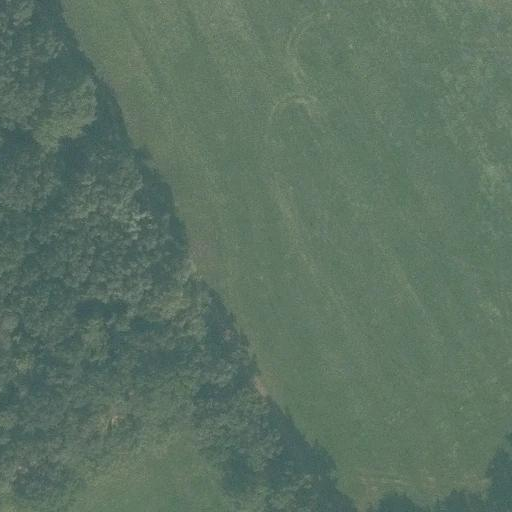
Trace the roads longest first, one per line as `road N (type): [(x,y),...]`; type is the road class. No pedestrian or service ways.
road 1 (track): [(0,9),(184,334),(166,368),(0,460)]
road 2 (track): [(183,348),(288,511)]
